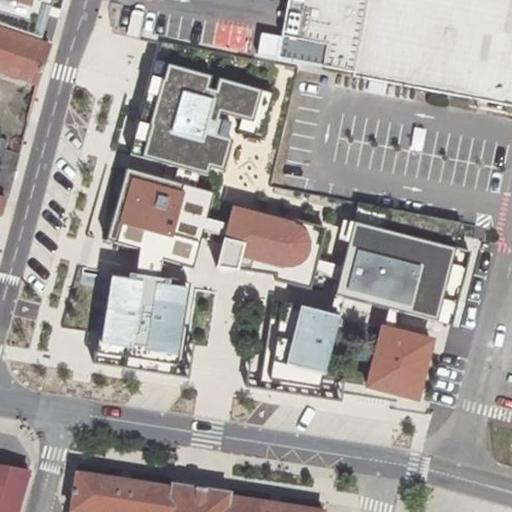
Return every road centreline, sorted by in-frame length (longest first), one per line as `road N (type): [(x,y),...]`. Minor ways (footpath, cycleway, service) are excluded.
road 1 (secondary): [(59,414),(383,461),(511,492)]
road 2 (residential): [(82,0),(0,303)]
